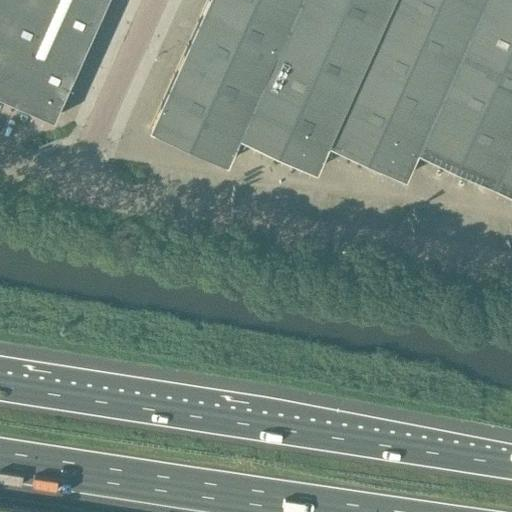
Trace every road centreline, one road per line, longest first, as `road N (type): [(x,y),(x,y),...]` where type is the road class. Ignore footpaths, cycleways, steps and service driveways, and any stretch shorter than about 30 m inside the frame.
road 1 (motorway): [(511,465),(0,385)]
road 2 (unclassified): [(511,263),(72,187)]
road 3 (motorway): [(0,458),(358,511)]
road 4 (unclassified): [(72,187),(154,0)]
